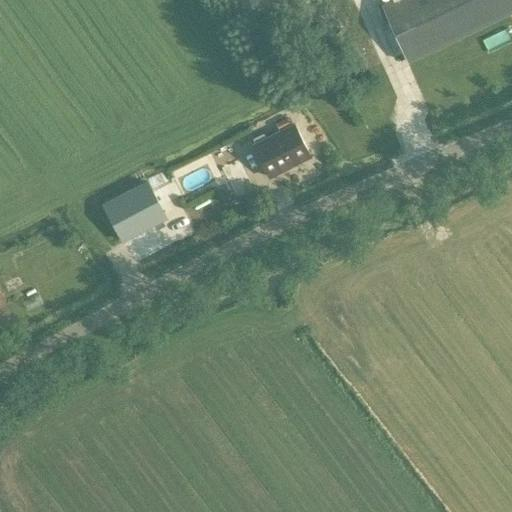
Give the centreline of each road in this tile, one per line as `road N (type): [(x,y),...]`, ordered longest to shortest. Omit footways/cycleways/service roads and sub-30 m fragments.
road 1 (unclassified): [(0,360),(240,240),(511,130)]
road 2 (unknown): [(421,167),(353,0)]
